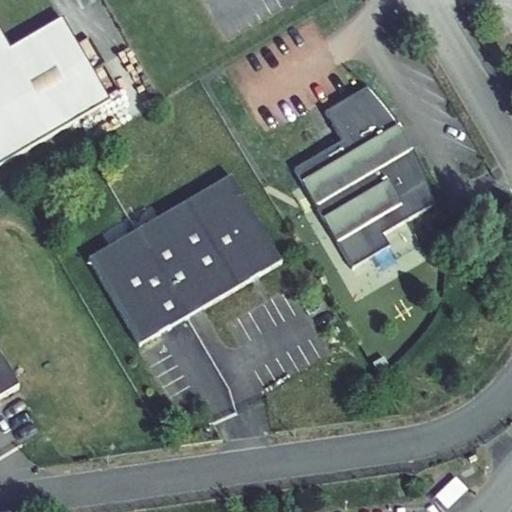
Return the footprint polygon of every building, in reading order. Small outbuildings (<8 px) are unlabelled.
[(0,163),(110,101),(73,37),(65,23),(11,54),(0,35),(0,163)] [(344,141),(296,169),(355,268),(393,246),(386,234),(436,204),(433,193),(428,179),(423,168),(418,156),(411,144),(407,136),(401,127),(396,120),(388,110),(380,99),(376,95),(369,88),(327,112),(344,141)] [(89,263),(140,349),(193,317),(282,264),(231,178),(89,263)] [(0,352),(0,401),(21,389),(0,352)] [(423,501),(430,511),(434,511),(439,509),(430,497),(423,501)] [(430,511),(423,501),(403,511),(430,511)]
